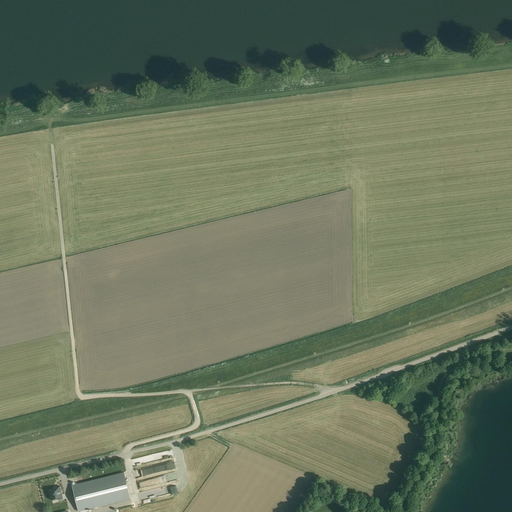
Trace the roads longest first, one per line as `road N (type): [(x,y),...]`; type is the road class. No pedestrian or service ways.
road 1 (unclassified): [(0,485),(209,432),(511,327)]
road 2 (track): [(126,453),(190,430),(197,415),(185,391),(78,395),(52,146)]
road 3 (track): [(329,394),(298,384),(185,391)]
